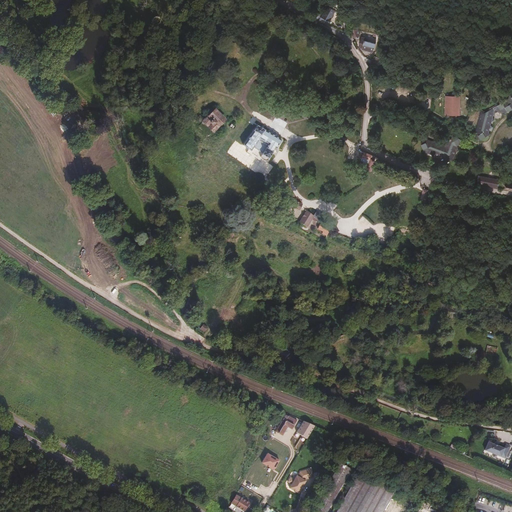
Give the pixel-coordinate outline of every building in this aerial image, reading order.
[(318,16),(316,18),(327,25),(334,11),(329,7),(323,15),(322,15),(320,15),(318,16)] [(357,32),(349,31),(353,39),(359,38),(357,32)] [(360,49),(372,52),(374,44),(364,42),(365,39),(360,38),(359,40),(357,48),(360,49)] [(380,68),(382,60),(373,58),(372,61),(371,61),(370,66),(380,68)] [(479,139),(482,140),(489,136),(487,131),(492,128),(489,123),(493,121),(491,117),(500,111),(503,115),(511,109),(511,95),(511,96),(509,96),(508,99),(504,101),(501,100),(500,102),(485,111),(483,111),(482,114),(480,114),(479,118),(481,119),(480,122),(478,122),(477,126),(479,126),(478,130),(476,130),(475,134),(476,134),(476,136),(480,137),(479,139)] [(456,96),(441,97),(443,117),(458,114),(456,96)] [(212,133),(224,121),(214,111),(202,123),(212,133)] [(274,151),(280,141),(256,126),(241,146),(249,152),(252,148),(261,154),(259,156),(266,161),(273,150),(274,151)] [(446,164),(456,159),(454,154),(458,152),(456,147),(460,145),(458,141),(457,141),(456,139),(452,138),(451,138),(449,138),(446,146),(445,146),(445,148),(443,147),(442,148),(439,146),(436,144),(435,145),(432,144),(432,143),(428,142),(428,143),(424,141),(423,143),(421,143),(420,147),(422,147),(421,149),(425,156),(429,154),(432,159),(437,157),(439,161),(444,159),(446,164)] [(375,159),(363,154),(360,162),(368,165),(370,161),(372,161),(374,161),(375,159)] [(478,176),(476,185),(497,189),(498,181),(478,176)] [(441,189),(434,187),(432,197),(439,199),(441,189)] [(279,212),(286,215),(290,207),(298,211),(300,205),(292,201),(291,202),(284,199),(279,212)] [(297,222),(304,227),(310,219),(318,225),(316,230),(322,232),(321,235),(325,236),(328,229),(320,223),(324,218),(315,211),(311,216),(305,211),(297,222)] [(350,245),(351,241),(328,233),(327,236),(350,245)] [(495,357),(496,349),(486,346),(484,355),(495,357)] [(281,436),(282,433),(286,427),(288,428),(291,430),(295,421),(287,416),(287,417),(285,416),(274,432),(281,436)] [(295,433),(306,440),(314,426),(303,421),(295,433)] [(503,460),(508,448),(504,446),(502,450),(486,444),(483,452),(503,460)] [(267,452),(261,462),(274,470),(280,459),(267,452)] [(327,511),(350,467),(339,462),(313,511),(327,511)] [(305,480),(312,480),(312,471),(301,471),(298,477),(296,476),(293,476),(292,479),(289,478),(287,482),(291,485),(288,488),(297,494),(300,489),(302,486),(304,482),(304,481),(305,480)] [(330,511),(329,511),(374,511),(385,491),(349,472),(330,511)] [(241,511),(229,505),(228,507),(236,511),(243,511),(249,504),(235,495),(234,497),(246,504),(241,511)] [(241,511),(246,504),(234,497),(234,498),(229,505),(241,511)]
